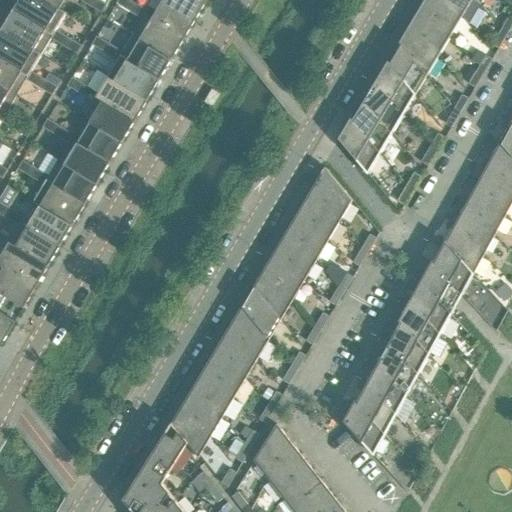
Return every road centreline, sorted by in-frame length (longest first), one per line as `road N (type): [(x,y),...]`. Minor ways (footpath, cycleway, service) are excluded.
road 1 (residential): [(243,0),(8,396)]
road 2 (residential): [(90,498),(312,128)]
road 3 (residential): [(413,242),(383,251),(293,412),(373,511)]
road 4 (residential): [(511,65),(413,242)]
road 5 (residential): [(413,242),(312,128)]
road 6 (residential): [(312,128),(388,0)]
